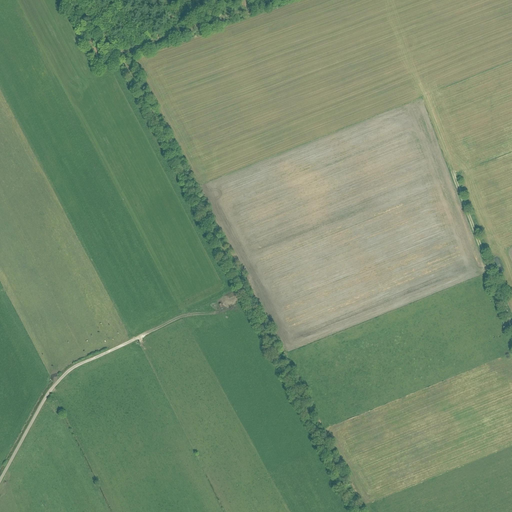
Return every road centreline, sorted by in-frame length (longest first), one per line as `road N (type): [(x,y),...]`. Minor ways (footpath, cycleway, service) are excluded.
road 1 (track): [(358,511),(121,55)]
road 2 (track): [(0,481),(62,377),(182,315)]
road 3 (track): [(511,325),(453,172)]
road 4 (track): [(121,55),(270,0)]
